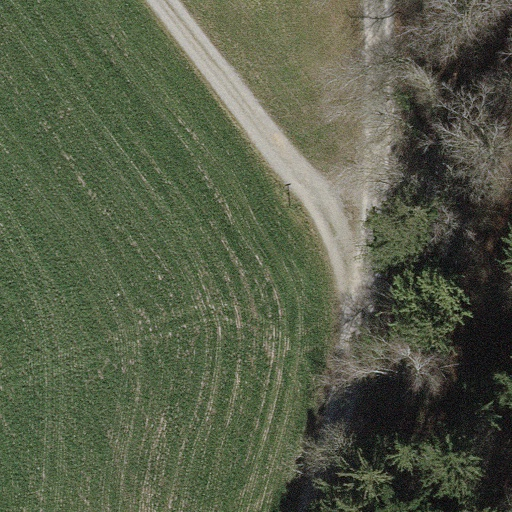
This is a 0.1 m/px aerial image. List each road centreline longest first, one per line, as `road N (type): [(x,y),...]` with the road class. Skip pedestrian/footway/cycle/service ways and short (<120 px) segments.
road 1 (track): [(372,0),(352,256),(354,392),(318,511)]
road 2 (track): [(157,0),(352,256)]
